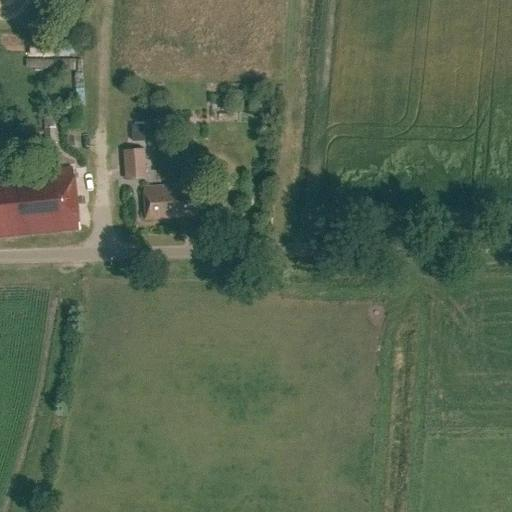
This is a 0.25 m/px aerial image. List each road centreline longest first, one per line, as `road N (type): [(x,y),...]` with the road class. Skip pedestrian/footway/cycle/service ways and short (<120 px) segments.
road 1 (unclassified): [(0,254),(511,244)]
road 2 (track): [(95,0),(101,252)]
